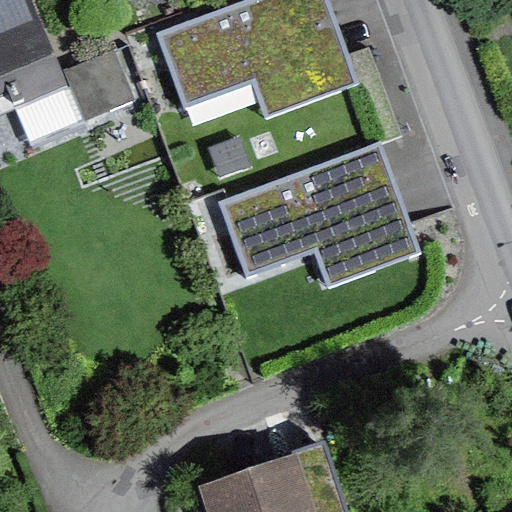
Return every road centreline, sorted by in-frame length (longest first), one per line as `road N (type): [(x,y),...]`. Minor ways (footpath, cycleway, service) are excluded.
road 1 (residential): [(511,304),(190,429),(108,511)]
road 2 (residential): [(511,287),(407,0)]
road 3 (unknown): [(96,511),(0,318)]
